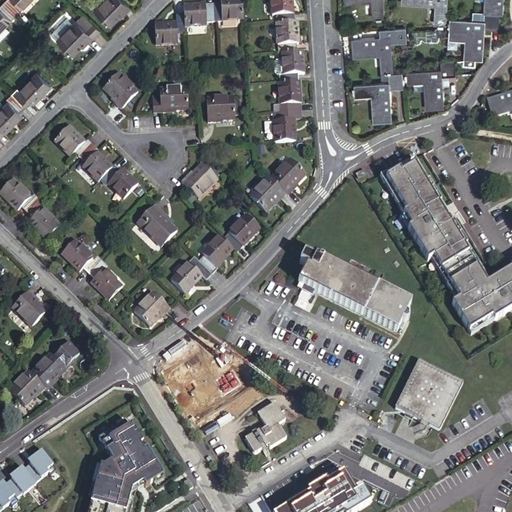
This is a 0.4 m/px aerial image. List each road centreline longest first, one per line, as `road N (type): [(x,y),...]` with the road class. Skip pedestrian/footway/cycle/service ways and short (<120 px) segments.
road 1 (residential): [(134,361),(254,269),(322,192),(336,161)]
road 2 (residential): [(336,161),(464,108),(511,48)]
road 3 (unclassified): [(134,361),(0,232)]
road 4 (unclassified): [(223,502),(134,361)]
road 5 (residential): [(336,161),(324,132),(315,0)]
road 6 (residential): [(0,453),(134,361)]
road 7 (unclassified): [(223,502),(348,430)]
road 8 (unclassified): [(162,0),(73,94)]
